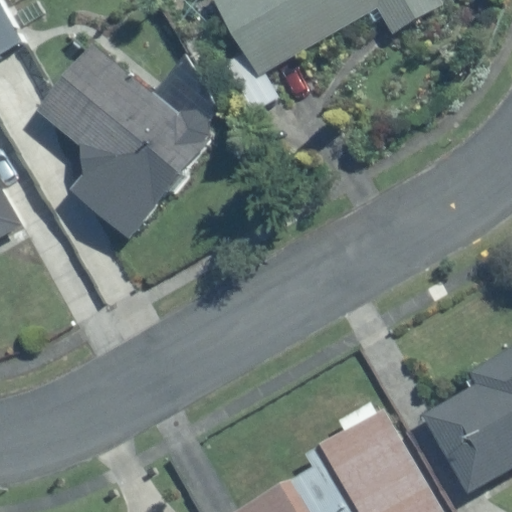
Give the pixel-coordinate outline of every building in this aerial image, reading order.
[(213,0),(256,75),(379,6),(393,31),(443,3),(441,0),(213,0)] [(0,56),(23,43),(0,3),(0,56)] [(73,190),(130,235),(206,139),(218,110),(186,55),(156,92),(93,41),(37,110),(82,147),(86,173),(73,190)] [(0,236),(21,225),(0,188),(0,236)] [(422,415),(468,496),(511,471),(511,350),(471,373),(477,384),(422,415)] [(313,469),(236,511),(446,511),(386,406),(303,453),(313,469)]
